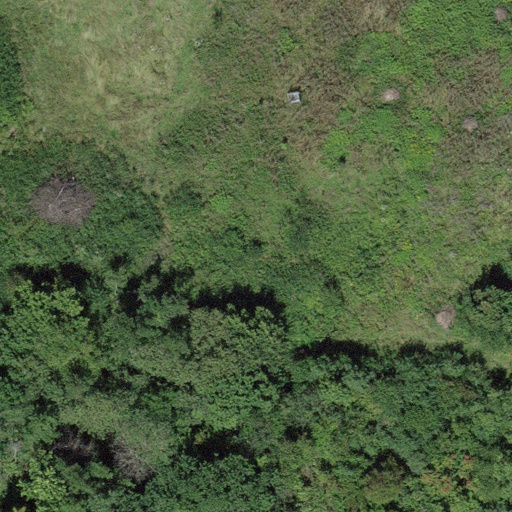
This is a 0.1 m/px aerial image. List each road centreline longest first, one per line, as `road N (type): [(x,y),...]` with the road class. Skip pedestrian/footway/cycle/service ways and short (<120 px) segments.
road 1 (motorway): [(341,0),(0,409)]
road 2 (motorway): [(205,511),(511,181)]
